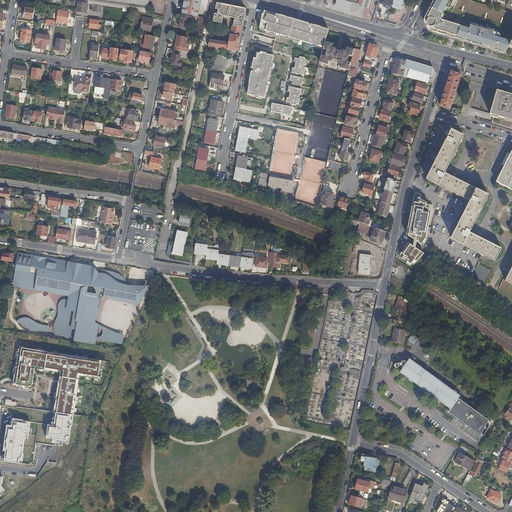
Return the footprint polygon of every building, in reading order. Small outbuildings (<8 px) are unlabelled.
[(128,0),(111,0),(110,7),(122,8),(126,9),(127,9),(128,0)] [(149,0),(148,0),(128,0),(127,9),(146,13),(149,0)] [(197,17),(200,0),(184,0),(182,13),(182,14),(197,17)] [(354,2),(345,0),(338,0),(337,7),(336,9),(351,13),(351,11),(354,2)] [(361,0),(360,4),(360,6),(370,9),(372,0),(361,0)] [(402,10),(405,1),(399,0),(393,0),(392,7),(402,10)] [(465,41),(471,24),(469,29),(468,29),(468,28),(466,27),(464,28),(460,26),(459,25),(457,24),(456,25),(442,20),(441,19),(442,14),(446,7),(449,9),(451,5),(453,0),(433,0),(428,11),(425,18),(426,20),(426,21),(427,24),(428,26),(429,29),(430,29),(431,31),(455,38),(465,41)] [(87,3),(79,2),(78,2),(76,10),(76,12),(86,13),(87,3)] [(209,40),(208,46),(238,51),(241,27),(242,27),(246,9),(233,7),(233,6),(229,5),(229,6),(216,3),(215,9),(218,9),(217,14),(214,13),(213,21),(222,23),(223,16),(235,18),(236,19),(235,20),(234,20),(233,25),(232,27),(229,43),(209,40)] [(102,5),(95,4),(93,12),(101,13),(102,5)] [(25,8),(23,18),(33,19),(34,9),(25,8)] [(325,42),(329,30),(320,27),(319,29),(314,27),(314,26),(285,17),(285,18),(279,17),(280,15),(263,10),(259,32),(279,38),(280,35),(283,36),(287,37),(287,36),(291,37),(291,38),(300,41),(301,41),(303,41),(303,42),(308,43),(311,44),(313,45),(318,46),(319,46),(322,47),(324,47),(325,42)] [(55,21),(54,26),(66,28),(67,24),(67,21),(69,12),(58,11),(57,22),(55,21)] [(192,16),(182,14),(179,28),(185,29),(187,21),(191,21),(192,16)] [(143,17),(140,30),(150,32),(152,19),(143,17)] [(195,35),(202,37),(206,18),(199,17),(195,35)] [(99,21),(90,20),(90,23),(89,28),(98,29),(99,21)] [(465,41),(474,43),(491,49),(505,53),(511,42),(500,38),(500,37),(499,35),(499,34),(497,34),(494,33),(494,31),(487,29),(485,30),(479,28),(478,26),(471,24),(465,41)] [(21,30),(20,41),(29,42),(31,31),(21,30)] [(35,47),(41,48),(43,36),(37,35),(35,47)] [(154,37),(154,36),(146,35),(144,47),(152,49),(152,48),(153,41),(154,37)] [(43,36),(41,48),(48,49),(50,37),(43,36)] [(198,55),(201,43),(198,42),(198,43),(192,42),(191,49),(185,48),(187,39),(177,37),(175,46),(175,50),(181,51),(198,55)] [(57,39),(55,50),(64,51),(66,41),(57,39)] [(321,55),(315,75),(321,77),(323,69),(320,68),(321,63),(330,66),(331,62),(332,61),(332,60),(333,60),(338,61),(338,62),(338,63),(339,64),(338,68),(349,70),(350,65),(351,63),(347,62),(348,56),(352,57),(354,49),(346,47),(345,51),(342,51),(341,51),(335,50),(334,48),(332,48),(333,44),(325,42),(324,47),(323,49),(327,50),(325,56),(321,55)] [(350,65),(356,67),(360,51),(356,50),(356,47),(357,47),(358,43),(356,42),(354,49),(352,57),(352,59),(351,61),(351,63),(350,65)] [(506,53),(505,53),(491,49),(474,43),(474,44),(490,49),(506,54),(506,53)] [(375,58),(378,48),(376,45),(368,44),(365,57),(366,57),(366,56),(375,58)] [(91,45),(89,56),(97,57),(99,46),(91,45)] [(102,58),(109,59),(110,50),(103,49),(102,52),(102,54),(102,55),(102,58)] [(110,50),(109,59),(114,60),(116,60),(118,50),(111,49),(110,50)] [(121,50),(119,59),(123,59),(123,61),(126,62),(127,62),(131,62),(133,52),(121,50)] [(181,51),(175,50),(174,55),(173,55),(171,64),(181,67),(182,62),(179,61),(180,56),(181,51)] [(148,63),(150,54),(141,52),(139,61),(141,61),(143,61),(148,63)] [(263,97),(265,98),(267,87),(268,86),(269,80),(270,74),(271,68),(272,68),(273,69),(274,63),(272,63),(273,55),(266,54),(266,53),(261,52),(260,54),(258,53),(257,59),(255,58),(254,58),(252,68),(253,68),(253,71),(252,76),(250,76),(249,83),(247,94),(249,95),(254,96),(254,94),(259,95),(259,96),(263,97)] [(215,54),(212,70),(225,73),(228,57),(215,54)] [(292,73),(304,75),(305,69),(305,67),(304,67),(304,65),(306,65),(307,60),(305,60),(305,58),(302,57),(302,59),(299,59),(295,58),(294,62),(296,62),(295,68),(293,68),(292,73)] [(410,79),(428,84),(433,68),(396,57),(392,74),(410,79)] [(26,67),(13,65),(12,74),(25,76),(26,67)] [(347,75),(347,77),(355,78),(357,67),(356,67),(350,65),(349,70),(347,75)] [(42,70),(32,68),(31,78),(40,80),(42,70)] [(56,72),(53,71),(52,81),(60,82),(62,72),(57,72),(56,72)] [(451,73),(440,105),(450,109),(460,76),(451,73)] [(213,74),(210,88),(217,89),(218,84),(223,85),(225,76),(213,74)] [(303,84),(304,78),(291,76),(290,81),(293,81),(292,84),(301,86),(302,84),(303,84)] [(89,93),(91,78),(85,77),(85,79),(83,79),(76,78),(74,89),(81,90),(81,92),(89,93)] [(110,89),(111,80),(96,77),(94,86),(110,89)] [(112,80),(111,89),(120,91),(121,81),(112,80)] [(356,80),(353,88),(364,91),(366,83),(356,80)] [(388,86),(397,88),(399,82),(390,80),(388,86)] [(175,84),(166,83),(166,82),(164,92),(172,93),(173,94),(175,84)] [(415,91),(424,94),(427,86),(418,83),(415,91)] [(396,95),(397,88),(388,86),(387,92),(396,95)] [(302,89),(289,87),(288,92),(290,92),(289,98),(287,98),(286,102),(291,103),(293,103),(293,105),(296,106),(297,104),(299,104),(300,99),(298,98),(298,97),(299,97),(300,95),(302,89)] [(363,97),(364,92),(354,89),(352,97),(361,100),(362,97),(363,97)] [(511,93),(496,89),(493,98),(494,98),(497,91),(511,95),(511,93)] [(164,92),(158,90),(157,94),(163,95),(163,97),(166,98),(166,100),(171,101),(172,93),(164,92)] [(511,95),(497,91),(494,98),(489,114),(494,115),(511,120),(511,95)] [(129,93),(128,98),(130,99),(138,100),(141,101),(142,96),(129,93)] [(421,103),(423,96),(414,93),(412,100),(421,103)] [(350,106),(359,108),(361,101),(352,99),(350,106)] [(212,100),(209,115),(216,116),(216,115),(221,116),(223,103),(212,100)] [(393,103),(385,100),(383,108),(391,110),(393,103)] [(417,115),(420,105),(410,102),(408,107),(411,108),(409,113),(417,115)] [(293,112),(294,107),(272,103),(271,108),(272,108),(271,112),(280,113),(280,115),(282,115),(282,114),(291,115),(292,111),(293,112)] [(7,105),(5,117),(14,118),(16,107),(7,105)] [(357,116),(359,108),(350,106),(348,113),(357,116)] [(57,123),(63,124),(65,110),(48,108),(46,117),(50,118),(50,119),(58,120),(57,123)] [(168,119),(170,111),(161,109),(160,117),(168,119)] [(23,120),(32,121),(34,111),(25,110),(23,120)] [(134,121),(136,122),(138,114),(135,113),(135,110),(131,110),(131,113),(130,112),(129,116),(127,116),(126,120),(134,121)] [(391,112),(382,110),(380,119),(388,122),(391,112)] [(34,111),(32,121),(41,123),(42,113),(34,111)] [(178,113),(170,111),(168,119),(176,121),(178,113)] [(511,120),(494,115),(492,123),(511,129),(511,120)] [(104,126),(105,124),(87,121),(88,116),(86,116),(84,130),(94,131),(94,128),(96,128),(96,130),(103,131),(104,126)] [(344,125),(355,128),(356,122),(355,122),(356,119),(346,116),(344,125)] [(166,127),(168,119),(160,117),(158,125),(166,127)] [(83,130),(84,121),(69,118),(67,127),(83,130)] [(126,120),(124,119),(123,124),(124,124),(123,127),(123,129),(135,131),(136,126),(133,125),(134,121),(126,120)] [(176,121),(168,119),(166,127),(174,129),(175,124),(176,121)] [(209,119),(207,130),(216,132),(218,124),(218,122),(218,121),(209,119)] [(388,129),(379,126),(376,134),(386,136),(388,129)] [(121,136),(122,130),(105,127),(104,133),(121,136)] [(240,131),(238,136),(248,138),(249,133),(252,134),(253,130),(240,127),(240,128),(240,131)] [(352,129),(343,127),(340,137),(350,139),(352,129)] [(495,260),(501,248),(470,232),(489,194),(445,172),(464,135),(452,129),(427,178),(471,200),(452,238),(495,260)] [(0,130),(0,136),(7,138),(9,138),(13,139),(14,133),(0,130)] [(207,130),(204,145),(208,146),(209,143),(214,144),(216,132),(207,130)] [(413,133),(405,130),(402,139),(410,141),(411,138),(412,138),(413,133)] [(372,146),(381,148),(384,136),(375,134),(372,146)] [(153,152),(158,153),(160,154),(161,148),(164,149),(164,148),(166,139),(156,136),(155,141),(155,143),(153,152)] [(238,136),(236,151),(240,152),(245,153),(248,138),(238,136)] [(345,139),(341,151),(347,152),(350,140),(345,139)] [(394,152),(403,155),(405,149),(406,150),(407,145),(398,142),(394,152)] [(199,148),(197,159),(207,161),(209,150),(199,148)] [(381,153),(372,150),(369,160),(379,163),(381,153)] [(348,156),(349,153),(347,152),(341,151),(339,158),(347,160),(347,159),(348,160),(349,156),(348,156)] [(511,151),(497,181),(511,188),(511,151)] [(403,157),(394,154),(391,164),(400,167),(403,157)] [(238,156),(236,167),(246,169),(248,158),(244,157),(239,156),(238,156)] [(150,164),(149,167),(159,170),(160,165),(162,165),(162,162),(161,162),(162,159),(151,157),(150,162),(150,164)] [(207,161),(197,159),(195,168),(205,170),(206,166),(207,161)] [(400,168),(390,165),(387,174),(397,177),(400,168)] [(246,169),(236,167),(234,179),(243,181),(246,169)] [(373,175),(365,173),(364,177),(367,178),(366,181),(371,182),(373,175)] [(268,179),(261,178),(258,189),(266,191),(268,179)] [(291,181),(270,178),(269,185),(268,185),(269,186),(282,188),(282,191),(292,193),(294,182),(291,181)] [(385,190),(393,193),(396,182),(393,181),(393,180),(388,178),(384,190),(385,190)] [(362,193),(372,195),(374,186),(365,184),(362,193)] [(0,188),(0,196),(8,197),(10,189),(5,188),(5,189),(0,188)] [(382,202),(390,205),(393,193),(385,190),(382,202)] [(335,201),(333,200),(334,195),(324,193),(321,204),(333,207),(335,201)] [(349,199),(340,197),(338,206),(346,209),(349,199)] [(49,198),(48,208),(58,210),(59,205),(60,205),(61,200),(57,199),(55,199),(49,198)] [(60,216),(65,217),(67,206),(74,207),(74,206),(77,206),(77,202),(71,201),(68,201),(64,200),(63,205),(62,205),(61,212),(60,216)] [(382,202),(378,214),(386,217),(391,205),(390,205),(382,202)] [(102,207),(99,223),(110,225),(112,215),(113,209),(102,207)] [(166,208),(161,207),(159,216),(151,215),(150,223),(151,223),(162,225),(166,208)] [(0,209),(0,220),(3,221),(3,223),(8,224),(10,211),(0,209)] [(150,223),(151,215),(149,214),(149,211),(145,210),(144,213),(143,213),(142,221),(150,223)] [(181,213),(179,224),(188,227),(191,215),(181,213)] [(359,221),(359,222),(360,222),(363,223),(368,225),(370,220),(371,216),(362,213),(361,217),(359,218),(358,221),(359,221)] [(368,225),(363,223),(360,230),(372,235),(370,240),(381,245),(385,231),(384,231),(375,228),(370,226),(368,225)] [(38,226),(37,235),(47,237),(49,227),(38,226)] [(57,229),(56,238),(69,241),(70,231),(57,229)] [(96,232),(79,230),(77,242),(95,245),(96,232)] [(177,231),(175,242),(185,244),(187,233),(177,231)] [(336,232),(333,231),(331,233),(327,245),(325,248),(329,249),(336,232)] [(115,249),(117,238),(108,236),(106,247),(111,248),(113,249),(115,249)] [(185,244),(175,242),(172,254),(182,256),(185,244)] [(196,244),(194,254),(206,255),(207,249),(208,245),(196,244)] [(206,255),(206,259),(218,260),(218,254),(219,251),(207,249),(206,255)] [(2,260),(13,261),(14,254),(8,253),(8,254),(3,254),(2,260)] [(18,253),(14,287),(70,294),(69,300),(59,298),(54,336),(74,338),(73,341),(96,344),(96,340),(124,344),(125,330),(100,327),(103,299),(143,304),(143,298),(146,299),(148,285),(125,282),(126,274),(103,271),(104,264),(18,253)] [(288,264),(289,262),(284,258),(278,255),(276,254),(270,253),(269,267),(280,268),(280,263),(288,264)] [(372,255),(360,253),(358,270),(371,271),(372,255)] [(218,260),(217,264),(229,266),(230,256),(218,254),(218,260)] [(284,258),(289,262),(289,256),(281,256),(281,255),(279,254),(276,254),(278,255),(284,258)] [(230,256),(229,266),(240,267),(242,257),(230,256)] [(242,257),(240,267),(252,269),(254,259),(242,257)] [(268,259),(258,257),(256,266),(267,268),(268,259)] [(479,264),(481,262),(479,261),(478,264),(471,277),(478,281),(477,283),(480,284),(481,282),(485,284),(492,271),(479,264)] [(428,280),(425,278),(416,293),(419,295),(421,292),(427,282),(428,280)] [(511,304),(511,284),(505,281),(503,279),(496,295),(511,307),(511,304)] [(409,301),(398,297),(393,312),(395,313),(403,316),(407,305),(408,305),(409,301)] [(398,326),(403,327),(404,321),(400,320),(400,321),(389,318),(388,323),(399,325),(398,326)] [(18,328),(50,332),(51,323),(20,319),(18,328)] [(405,330),(395,328),(392,341),(402,343),(405,330)] [(108,358),(23,344),(16,383),(33,385),(36,367),(63,372),(56,412),(74,415),(80,376),(104,379),(108,358)] [(302,367),(313,366),(312,358),(302,359),(302,367)] [(448,412),(480,435),(481,434),(483,436),(488,427),(486,425),(488,420),(458,398),(460,396),(410,359),(407,362),(405,361),(401,361),(401,362),(396,362),(395,363),(394,364),(394,365),(394,366),(395,367),(396,367),(397,367),(398,367),(399,366),(402,365),(403,366),(402,367),(403,368),(400,372),(450,409),(448,412)] [(511,403),(508,407),(510,409),(507,412),(505,410),(501,414),(503,416),(507,420),(509,418),(511,420),(511,403)] [(511,463),(511,460),(511,451),(507,449),(502,459),(511,463)] [(470,469),(474,462),(459,453),(455,462),(470,470),(470,469)] [(365,456),(363,462),(362,466),(364,467),(363,470),(375,473),(376,470),(374,469),(376,459),(365,456)] [(472,476),(475,478),(475,477),(477,474),(483,461),(478,459),(476,462),(472,470),(470,475),(472,476)] [(503,460),(499,469),(511,475),(511,471),(508,469),(511,464),(503,460)] [(399,464),(395,463),(390,481),(391,481),(390,482),(392,482),(392,481),(395,482),(399,464)] [(0,498),(10,492),(8,489),(12,486),(1,470),(0,470),(0,498)] [(358,479),(357,484),(368,487),(372,488),(373,483),(358,479)] [(389,487),(390,481),(382,479),(380,485),(389,487)] [(368,487),(357,484),(355,489),(360,490),(359,496),(363,498),(365,491),(367,492),(368,487)] [(421,487),(414,484),(409,499),(422,504),(427,487),(423,484),(421,487)] [(389,498),(402,501),(405,490),(397,488),(397,487),(392,486),(389,498)] [(500,494),(497,492),(496,493),(491,490),(487,498),(497,503),(499,503),(500,500),(499,499),(498,498),(499,497),(500,494)] [(350,505),(365,509),(368,499),(363,498),(363,499),(353,496),(350,505)] [(453,511),(456,508),(442,499),(440,502),(442,503),(436,511),(437,511),(453,511)]
